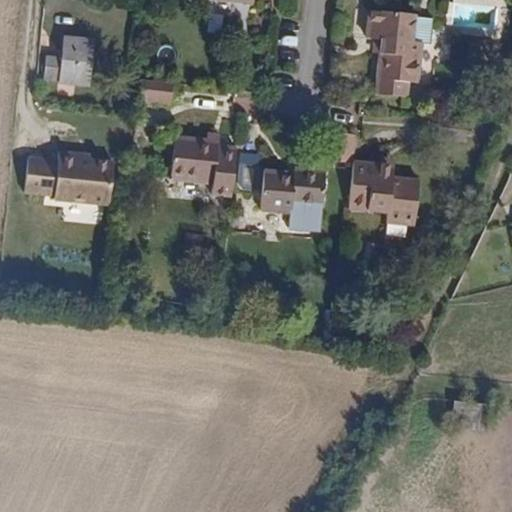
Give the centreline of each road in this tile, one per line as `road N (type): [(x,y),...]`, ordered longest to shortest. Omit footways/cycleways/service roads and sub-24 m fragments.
road 1 (track): [(321,511),(511,135)]
road 2 (unknown): [(33,0),(19,123)]
